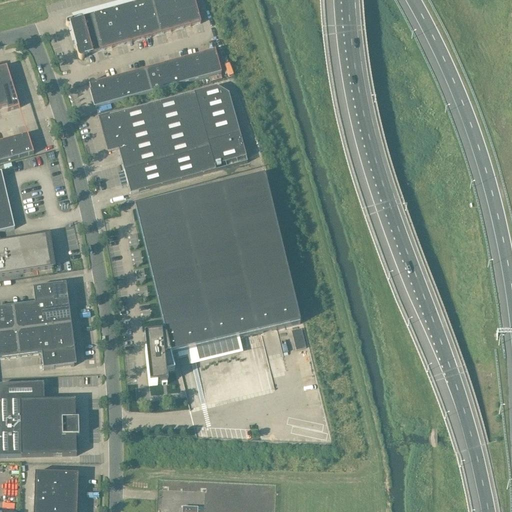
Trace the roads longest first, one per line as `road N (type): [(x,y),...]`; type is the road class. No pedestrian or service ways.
road 1 (motorway): [(348,0),(361,113),(455,385),(487,511)]
road 2 (unclassified): [(116,511),(115,380),(97,254),(61,111),(30,34)]
road 3 (motorway): [(413,0),(479,152),(511,294)]
